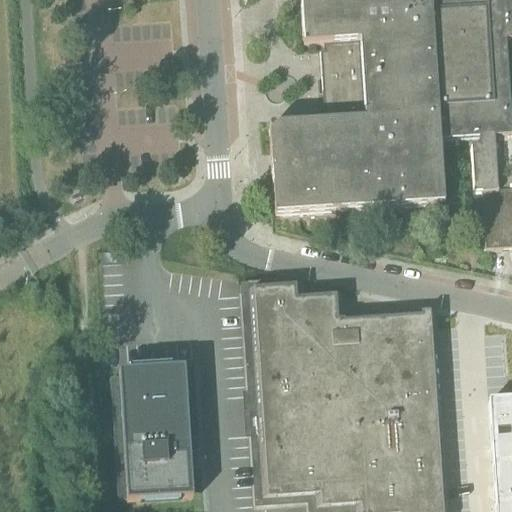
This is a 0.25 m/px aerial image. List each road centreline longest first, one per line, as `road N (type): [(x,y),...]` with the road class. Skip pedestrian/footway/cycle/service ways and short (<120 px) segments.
road 1 (unclassified): [(511,309),(252,256),(228,238),(218,212),(210,0)]
road 2 (unclassified): [(25,0),(37,196),(62,242),(80,221),(122,209)]
